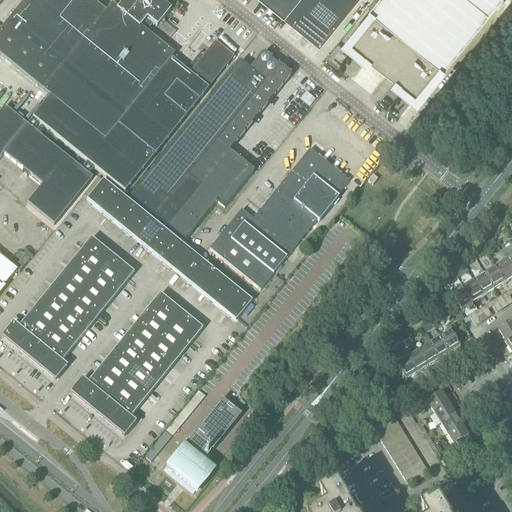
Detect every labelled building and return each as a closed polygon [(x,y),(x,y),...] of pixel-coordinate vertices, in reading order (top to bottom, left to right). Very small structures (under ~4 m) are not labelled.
[(0,58),(49,98),(40,109),(29,123),(26,127),(4,109),(0,113),(0,158),(3,155),(41,187),(26,205),(53,227),(91,180),(87,177),(94,169),(124,194),(189,114),(208,91),(207,91),(231,61),(213,46),(205,55),(201,52),(188,68),(185,72),(171,60),(174,56),(146,33),(152,25),(157,29),(163,21),(165,19),(170,12),(163,6),(167,0),(124,0),(117,10),(111,5),(105,13),(88,0),(25,0),(0,31),(0,58)] [(265,0),(320,45),(356,0),(265,0)] [(372,8),(347,39),(367,55),(369,54),(380,39),(410,63),(398,78),(397,79),(417,96),(442,65),(444,66),(497,0),(373,0),(369,6),(372,8)] [(254,173),(228,152),(288,78),(263,57),(250,73),(239,64),(129,199),(184,244),(217,204),(224,210),(254,173)] [(25,97),(14,111),(16,113),(27,99),(25,97)] [(37,107),(26,120),(29,123),(40,109),(37,107)] [(240,212),(209,251),(260,292),(316,222),(318,224),(337,200),(335,198),(348,183),(308,151),(252,222),(240,212)] [(373,176),(368,182),(373,187),(378,180),(373,176)] [(97,208),(112,190),(102,182),(86,202),(90,206),(92,204),(97,208)] [(122,198),(112,190),(97,208),(102,212),(101,215),(105,219),(122,198)] [(132,206),(122,198),(105,219),(110,222),(112,220),(117,224),(132,206)] [(142,214),(132,206),(117,224),(122,229),(120,231),(125,235),(142,214)] [(142,214),(125,235),(130,239),(132,236),(137,241),(152,223),(142,214)] [(152,223),(137,241),(142,245),(140,247),(145,251),(162,231),(152,223)] [(162,231),(145,251),(150,255),(152,252),(157,257),(171,239),(162,231)] [(182,247),(171,239),(157,257),(162,261),(160,263),(165,267),(182,247)] [(86,246),(82,250),(104,267),(111,258),(92,242),(88,248),(86,246)] [(191,255),(182,247),(165,267),(170,271),(172,269),(177,273),(191,255)] [(511,272),(511,247),(502,254),(501,253),(500,253),(511,272)] [(81,256),(77,261),(96,277),(104,267),(82,250),(79,254),(81,256)] [(506,262),(495,269),(505,284),(511,279),(511,272),(500,253),(506,262)] [(201,263),(191,255),(177,273),(182,277),(180,279),(185,283),(201,263)] [(0,258),(0,292),(16,272),(0,258)] [(131,273),(111,258),(104,267),(125,285),(129,281),(126,279),(131,273)] [(70,264),(67,269),(89,286),(96,277),(77,261),(73,266),(70,264)] [(211,271),(201,263),(185,283),(190,287),(191,285),(197,289),(211,271)] [(104,267),(96,277),(115,292),(119,287),(122,289),(125,285),(104,267)] [(66,275),(62,280),(81,295),(89,286),(67,269),(64,273),(66,275)] [(495,269),(485,275),(494,290),(505,284),(495,269)] [(221,279),(211,271),(197,289),(202,293),(200,296),(205,299),(221,279)] [(485,275),(474,282),(483,297),(494,290),(485,275)] [(96,277),(89,286),(110,304),(113,299),(111,297),(115,292),(96,277)] [(221,279),(205,299),(209,303),(211,301),(216,305),(231,287),(221,279)] [(81,295),(62,280),(58,285),(55,283),(52,287),(73,305),(81,295)] [(474,282),(463,289),(472,304),(483,297),(474,282)] [(110,304),(89,286),(81,295),(100,311),(104,306),(107,308),(110,304)] [(51,293),(47,298),(66,314),(73,305),(52,287),(48,291),(51,293)] [(231,287),(216,305),(222,310),(220,312),(225,316),(241,295),(231,287)] [(472,304),(463,289),(452,296),(461,311),(472,304)] [(511,295),(509,292),(501,296),(508,307),(511,304),(511,302),(508,297),(511,295)] [(100,311),(81,295),(73,305),(95,322),(98,318),(96,316),(100,311)] [(251,304),(241,295),(225,316),(229,320),(231,317),(236,322),(251,304)] [(501,296),(496,300),(502,310),(508,307),(501,296)] [(66,314),(47,298),(42,303),(40,302),(37,306),(58,323),(66,314)] [(154,302),(151,306),(172,323),(180,314),(161,298),(156,303),(154,302)] [(502,310),(496,300),(490,303),(497,314),(502,310)] [(73,305),(66,314),(85,330),(89,325),(91,326),(95,322),(73,305)] [(58,323),(37,306),(33,310),(35,312),(31,317),(51,333),(58,323)] [(151,306),(147,310),(150,312),(145,317),(165,333),(172,323),(151,306)] [(480,310),(486,320),(491,317),(485,307),(480,310)] [(480,310),(474,314),(480,324),(486,320),(480,310)] [(66,314),(58,323),(80,341),(83,337),(81,335),(85,330),(66,314)] [(199,330),(180,314),(172,323),(194,341),(197,337),(195,335),(199,330)] [(480,324),(474,314),(469,317),(475,327),(480,324)] [(43,342),(51,333),(31,317),(29,315),(22,324),(31,332),(43,342)] [(139,320),(136,325),(157,342),(165,333),(145,317),(141,322),(139,320)] [(80,341),(58,323),(51,333),(70,348),(74,343),(76,345),(80,341)] [(172,323),(165,333),(184,348),(188,343),(190,345),(194,341),(172,323)] [(499,333),(497,334),(500,339),(502,338),(505,343),(511,338),(511,323),(498,332),(499,333)] [(2,338),(17,350),(31,332),(22,324),(17,329),(12,325),(3,336),(4,336),(2,338)] [(136,325),(132,329),(134,331),(130,336),(150,351),(157,342),(136,325)] [(446,330),(446,335),(439,340),(449,355),(460,348),(454,338),(459,335),(453,326),(446,330)] [(31,332),(17,350),(28,360),(43,342),(31,332)] [(51,333),(43,342),(55,351),(65,359),(72,350),(70,348),(51,333)] [(184,348),(165,333),(157,342),(179,360),(182,355),(180,354),(184,348)] [(126,341),(124,339),(121,343),(142,361),(150,351),(130,336),(126,341)] [(449,355),(439,340),(428,346),(438,362),(449,355)] [(43,342),(28,360),(40,369),(55,351),(43,342)] [(179,360),(157,342),(150,351),(169,367),(173,362),(175,364),(179,360)] [(119,349),(115,354),(134,370),(142,361),(121,343),(117,347),(119,349)] [(428,346),(418,353),(427,368),(438,362),(428,346)] [(62,366),(60,364),(65,359),(55,351),(40,369),(54,380),(64,368),(62,366)] [(150,351),(142,361),(164,378),(167,374),(165,372),(169,367),(150,351)] [(427,368),(418,353),(408,359),(417,375),(427,368)] [(109,358),(105,362),(127,379),(134,370),(115,354),(111,359),(109,358)] [(417,375),(408,359),(396,367),(406,382),(417,375)] [(142,361),(134,370),(154,386),(158,381),(160,382),(164,378),(142,361)] [(105,362),(102,366),(104,368),(100,373),(119,389),(127,379),(105,362)] [(134,370),(127,379),(148,397),(152,393),(150,391),(154,386),(134,370)] [(119,389),(100,373),(98,371),(90,380),(100,388),(112,398),(119,389)] [(127,379),(119,389),(139,404),(143,399),(145,401),(148,397),(127,379)] [(72,395),(86,406),(100,388),(90,380),(86,385),(85,384),(84,385),(82,383),(72,395)] [(86,406),(97,416),(112,398),(100,388),(86,406)] [(407,396),(413,393),(411,389),(411,388),(405,392),(407,396)] [(119,389),(112,398),(123,407),(133,415),(141,406),(139,404),(119,389)] [(434,415),(449,406),(443,395),(427,404),(434,415)] [(112,398),(97,416),(109,425),(123,407),(112,398)] [(209,478),(213,470),(203,462),(211,452),(212,453),(240,418),(220,402),(165,470),(194,494),(200,488),(205,483),(209,478)] [(456,417),(449,406),(434,415),(441,426),(456,417)] [(135,425),(129,420),(133,415),(123,407),(109,425),(124,437),(125,435),(126,436),(135,425)] [(393,417),(383,423),(386,429),(397,422),(393,417)] [(456,417),(441,426),(447,437),(463,427),(456,417)] [(390,434),(400,428),(397,422),(386,429),(390,434)] [(376,435),(386,429),(383,423),(373,430),(376,435)] [(469,438),(463,427),(447,437),(454,448),(469,438)] [(393,439),(403,433),(402,432),(400,428),(390,434),(393,439)] [(390,434),(386,429),(376,435),(380,440),(390,434)] [(403,433),(393,439),(396,444),(406,438),(403,433)] [(390,434),(380,440),(383,445),(393,439),(390,434)] [(429,447),(430,448),(434,445),(427,434),(423,437),(429,447)] [(406,438),(396,444),(399,450),(409,443),(406,438)] [(476,449),(469,438),(454,448),(461,459),(476,449)] [(386,451),(396,444),(393,439),(383,445),(386,451)] [(409,443),(399,450),(403,455),(413,448),(409,443)] [(399,450),(396,444),(386,451),(389,456),(399,450)] [(406,460),(416,454),(413,448),(403,455),(406,460)] [(399,450),(389,456),(392,461),(403,455),(399,450)] [(156,458),(149,452),(144,459),(151,464),(156,458)] [(409,465),(419,459),(416,454),(406,460),(409,465)] [(396,466),(406,460),(403,455),(392,461),(396,466)] [(419,459),(409,465),(412,470),(422,464),(419,459)] [(409,465),(406,460),(396,466),(399,471),(409,465)] [(415,476),(426,469),(422,464),(412,470),(415,476)] [(412,470),(409,465),(399,471),(402,477),(412,470)] [(426,469),(415,476),(419,481),(428,475),(429,475),(427,471),(426,469)] [(405,482),(415,476),(412,470),(402,477),(405,482)] [(415,476),(405,482),(409,487),(419,481),(415,476)] [(351,511),(341,496),(340,496),(323,506),(326,511),(351,511)]
